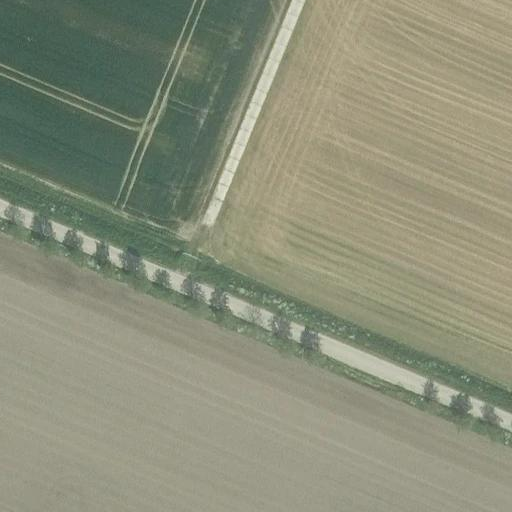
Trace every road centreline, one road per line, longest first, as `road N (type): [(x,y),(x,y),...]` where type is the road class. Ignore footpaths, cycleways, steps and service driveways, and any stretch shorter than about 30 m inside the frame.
road 1 (unclassified): [(511,425),(0,210)]
road 2 (track): [(298,0),(209,218)]
